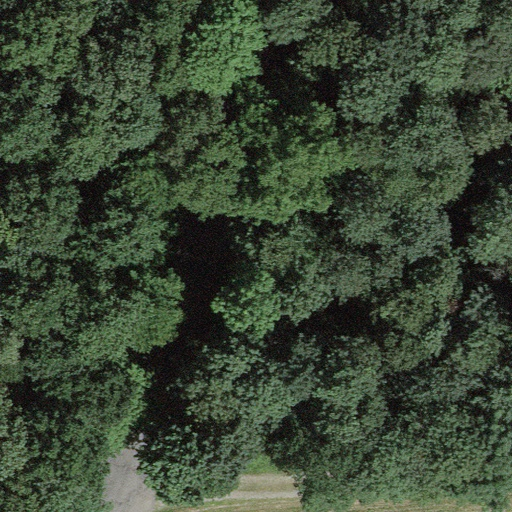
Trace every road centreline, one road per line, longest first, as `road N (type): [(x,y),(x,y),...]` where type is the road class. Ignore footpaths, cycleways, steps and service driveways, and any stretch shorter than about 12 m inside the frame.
road 1 (residential): [(105,511),(212,218),(238,110),(250,0)]
road 2 (track): [(111,502),(511,475)]
